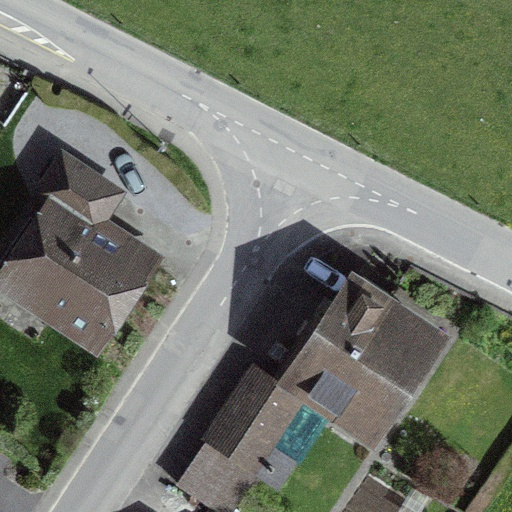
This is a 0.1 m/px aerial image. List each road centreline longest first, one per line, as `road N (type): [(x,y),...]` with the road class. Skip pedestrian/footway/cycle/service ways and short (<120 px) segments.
road 1 (residential): [(333,164),(95,511)]
road 2 (residential): [(6,0),(333,164)]
road 3 (residential): [(333,164),(511,259)]
